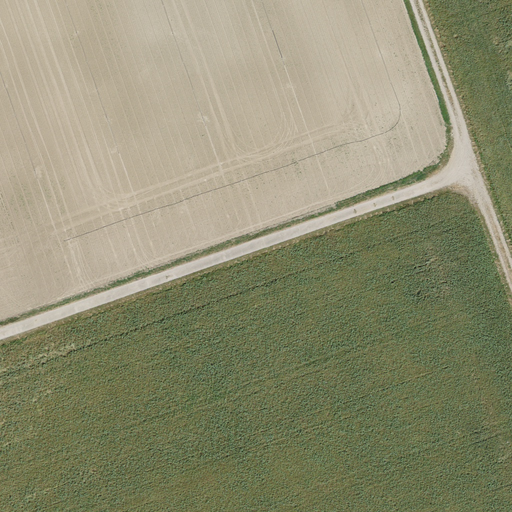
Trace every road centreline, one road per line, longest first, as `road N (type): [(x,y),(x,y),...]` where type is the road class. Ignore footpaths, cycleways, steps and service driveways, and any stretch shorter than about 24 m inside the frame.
road 1 (track): [(0,331),(473,165)]
road 2 (track): [(511,276),(415,0)]
